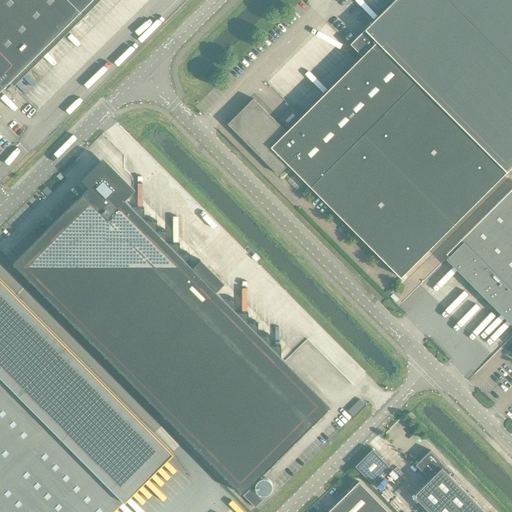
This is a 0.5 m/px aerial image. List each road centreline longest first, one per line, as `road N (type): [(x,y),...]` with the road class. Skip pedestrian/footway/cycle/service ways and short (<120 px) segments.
road 1 (unclassified): [(430,365),(144,75)]
road 2 (unclassified): [(289,511),(430,365)]
road 3 (tertiary): [(0,214),(144,75)]
